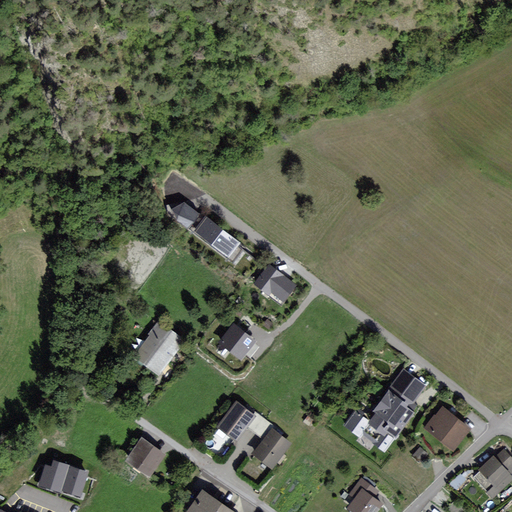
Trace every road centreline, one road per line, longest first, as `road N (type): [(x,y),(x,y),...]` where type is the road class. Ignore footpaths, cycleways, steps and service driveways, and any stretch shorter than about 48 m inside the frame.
road 1 (residential): [(499,424),(166,177)]
road 2 (residential): [(267,511),(111,402)]
road 3 (residential): [(408,511),(499,424)]
